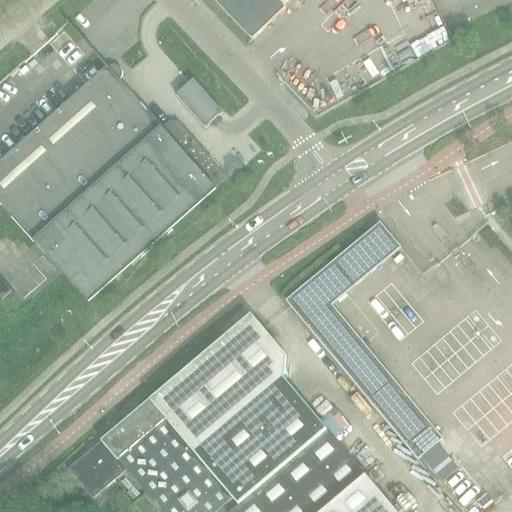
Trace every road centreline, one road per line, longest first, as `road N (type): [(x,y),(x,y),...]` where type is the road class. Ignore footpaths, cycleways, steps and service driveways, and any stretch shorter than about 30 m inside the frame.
road 1 (secondary): [(0,453),(221,258),(334,181)]
road 2 (residential): [(334,181),(172,0)]
road 3 (secondary): [(334,181),(511,81)]
